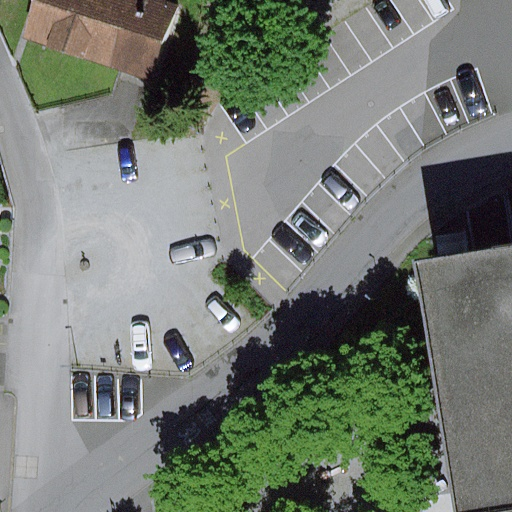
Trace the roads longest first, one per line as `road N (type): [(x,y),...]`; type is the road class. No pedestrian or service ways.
road 1 (residential): [(73,511),(223,394),(406,205),(461,167),(511,147)]
road 2 (residential): [(0,77),(30,173),(56,511)]
